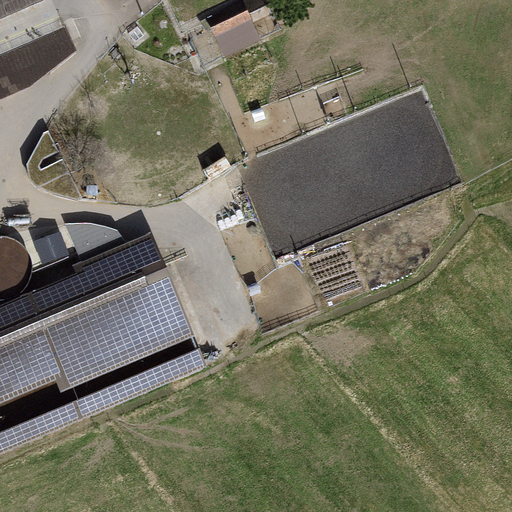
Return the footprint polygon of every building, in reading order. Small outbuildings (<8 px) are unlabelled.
[(0,0),(0,14),(34,0),(0,0)] [(255,20),(275,11),(270,0),(248,0),(247,1),(255,20)] [(245,2),(189,27),(207,67),(263,42),(245,2)] [(67,28),(0,56),(0,104),(32,91),(78,53),(67,28)] [(0,456),(205,370),(150,240),(73,272),(77,282),(0,314),(0,456)]
